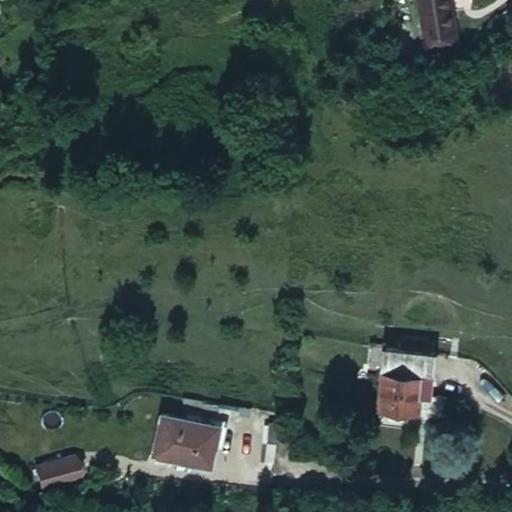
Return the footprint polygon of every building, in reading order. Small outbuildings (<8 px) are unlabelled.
[(351,0),(371,10),(375,0),(351,0)] [(452,0),(421,0),(429,59),(460,54),(452,0)] [(423,363),(380,357),(374,418),(405,421),(408,399),(419,401),(423,363)] [(417,422),(419,401),(408,399),(405,421),(417,422)] [(214,444),(156,438),(153,479),(210,485),(214,444)] [(61,451),(22,447),(20,474),(59,478),(61,451)]
